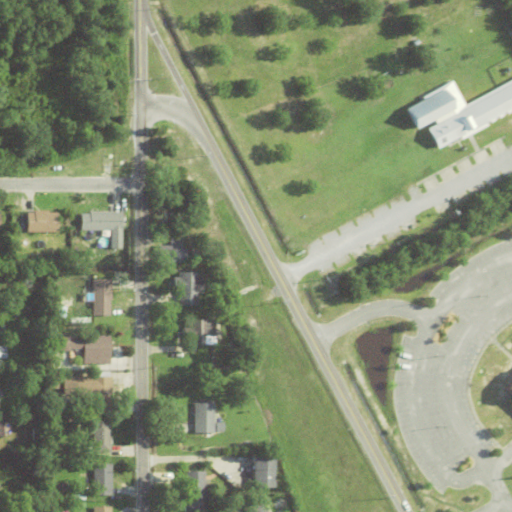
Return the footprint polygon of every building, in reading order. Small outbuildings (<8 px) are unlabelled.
[(425,129),(435,124),(433,120),(415,129),(404,109),(421,99),(420,97),(450,81),(464,105),(511,78),(511,108),(436,149),(425,129)] [(25,233),(25,213),(32,213),(32,211),(47,211),(47,213),(57,213),(57,234),(25,233)] [(109,250),(109,232),(79,231),(79,214),(88,214),(88,213),(121,213),(120,250),(109,250)] [(185,248),(185,258),(181,258),(181,262),(161,262),(161,255),(157,255),(157,244),(169,244),(169,237),(181,237),(181,248),(185,248)] [(201,246),(204,255),(201,256),(193,259),(189,247),(197,244),(198,247),(201,246)] [(21,266),(20,263),(16,263),(15,258),(32,257),(32,265),(21,266)] [(196,289),(196,305),(178,304),(178,288),(172,288),(172,276),(178,276),(178,271),(196,271),(196,276),(202,276),(202,289),(196,289)] [(109,302),(109,318),(91,317),(91,281),(110,281),(110,302),(109,302)] [(188,344),(188,336),(181,336),(181,326),(187,326),(187,319),(214,318),(214,344),(188,344)] [(91,342),(91,338),(109,337),(109,366),(82,366),(82,350),(68,350),(68,353),(52,353),(52,337),(68,336),(68,342),(91,342)] [(92,399),(78,399),(78,404),(61,404),(61,386),(57,386),(57,390),(48,390),(48,379),(57,379),(57,376),(60,376),(60,379),(95,379),(95,373),(108,373),(108,378),(110,378),(110,396),(109,396),(108,414),(92,413),(92,399)] [(511,394),(503,387),(511,377),(511,394)] [(193,402),(212,401),(213,432),(193,432),(193,402)] [(215,422),(223,421),(223,430),(215,431),(215,422)] [(91,422),(108,422),(109,454),(92,454),(91,422)] [(31,429),(38,429),(39,442),(32,442),(31,429)] [(252,453),(272,453),(273,488),(252,488),(252,453)] [(92,497),(92,466),(110,466),(110,497),(92,497)] [(204,511),(183,511),(183,482),(185,482),(184,471),(203,471),(203,489),(209,489),(209,502),(204,502),(204,511)] [(270,511),(246,511),(245,503),(264,500),(265,511),(268,511),(270,511)]
